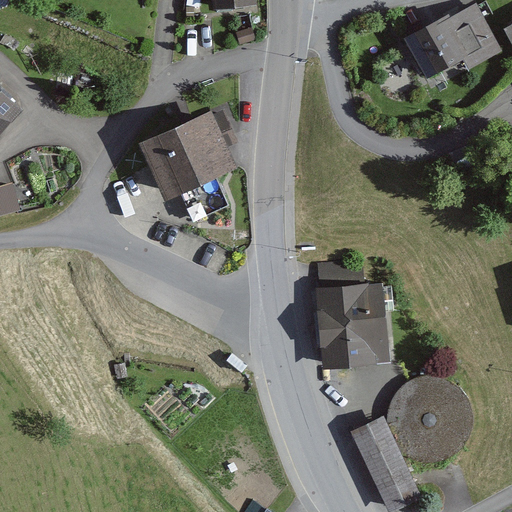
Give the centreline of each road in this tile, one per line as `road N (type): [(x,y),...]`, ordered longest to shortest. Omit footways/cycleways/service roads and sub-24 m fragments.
road 1 (residential): [(79,234),(93,181),(161,86),(286,48)]
road 2 (tertiary): [(277,318),(269,154),(286,48)]
road 3 (residential): [(79,234),(277,318)]
road 4 (tertiary): [(348,511),(304,426),(277,318)]
